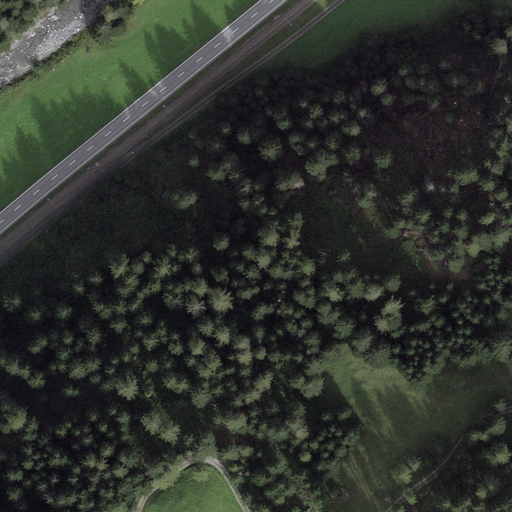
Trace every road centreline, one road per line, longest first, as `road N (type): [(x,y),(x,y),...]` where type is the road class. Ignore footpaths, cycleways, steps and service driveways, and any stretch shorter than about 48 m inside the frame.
road 1 (track): [(0,268),(349,0)]
road 2 (secondary): [(279,0),(0,229)]
road 3 (track): [(386,511),(467,432),(511,402)]
road 4 (track): [(138,511),(164,476),(191,458),(218,466),(246,511)]
